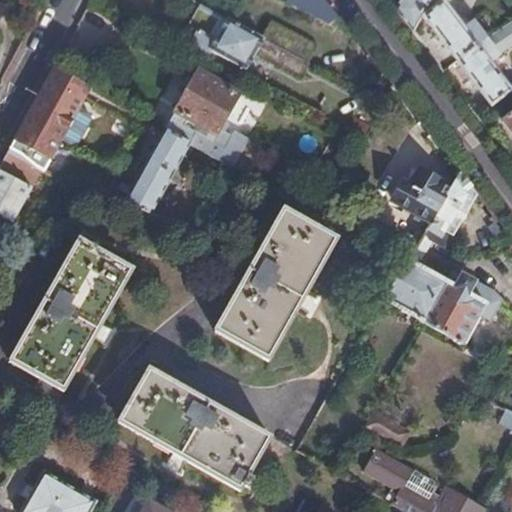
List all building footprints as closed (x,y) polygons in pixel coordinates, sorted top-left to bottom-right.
[(411,32),(420,16),(429,0),(398,0),(394,9),(411,32)] [(435,0),(429,0),(420,16),(456,62),(485,41),(472,24),(463,30),(445,6),(442,2),(439,4),(435,0)] [(326,24),(336,16),(326,3),(311,16),(326,24)] [(287,64),(291,55),(227,20),(200,4),(188,27),(197,32),(186,50),(207,61),(212,51),(246,69),(255,51),(279,63),(280,60),(287,64)] [(511,21),(485,41),(456,62),(490,107),(510,92),(490,64),(498,58),(490,47),(495,43),(500,50),(511,41),(511,21)] [(196,73),(165,131),(190,145),(232,169),(233,167),(239,156),(213,141),(238,96),(196,73)] [(52,160),(87,98),(89,95),(50,74),(15,140),(52,160)] [(511,113),(501,122),(511,136),(511,113)] [(165,131),(126,201),(152,215),(190,145),(165,131)] [(44,172),(45,172),(52,160),(15,140),(10,149),(44,172)] [(10,149),(0,167),(0,215),(14,223),(24,207),(44,172),(10,149)] [(428,223),(446,192),(437,186),(438,183),(419,172),(417,174),(408,169),(391,202),(428,223)] [(442,251),(473,197),(456,174),(446,192),(428,223),(419,240),(406,235),(394,257),(405,264),(384,301),(462,344),(485,306),(413,264),(416,259),(420,261),(429,244),(442,251)] [(324,258),(273,228),(203,349),(256,378),(324,258)] [(125,268),(74,239),(5,359),(57,389),(125,268)] [(269,441),(149,370),(119,423),(239,492),(269,441)] [(511,416),(503,412),(498,424),(511,431),(511,416)] [(483,511),(484,511),(442,489),(438,498),(430,495),(427,502),(400,488),(409,472),(373,452),(361,474),(397,494),(391,506),(401,511),(483,511)] [(43,469),(17,511),(87,511),(95,499),(43,469)] [(163,511),(142,499),(134,511),(163,511)]
